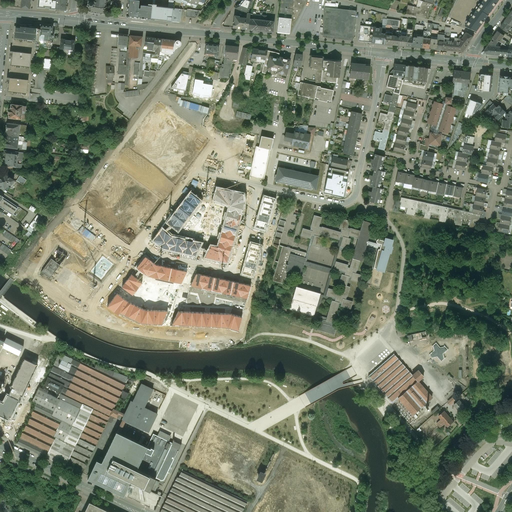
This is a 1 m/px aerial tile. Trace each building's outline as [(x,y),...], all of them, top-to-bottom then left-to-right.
[(30,0),(21,0),(21,8),(29,9),(30,0)] [(38,0),(38,6),(50,8),(50,9),(55,9),(55,0),(38,0)] [(55,0),(55,9),(64,10),(66,9),(67,3),(67,0),(55,0)] [(87,0),(88,0),(87,0),(87,4),(87,5),(86,6),(87,7),(88,6),(93,6),(93,8),(94,8),(95,6),(97,7),(96,8),(101,9),(101,7),(104,8),(104,9),(105,9),(105,8),(105,7),(107,7),(107,6),(106,6),(106,1),(108,1),(107,0),(87,0)] [(139,1),(131,0),(128,0),(128,3),(128,7),(127,7),(127,11),(127,15),(128,17),(137,18),(138,8),(139,1)] [(242,0),(241,2),(235,8),(248,13),(250,6),(252,0),(242,0)] [(280,0),(278,17),(291,19),(292,0),(280,0)] [(303,0),(301,0),(292,0),(291,19),(290,31),(294,24),(294,19),(296,19),(296,15),(298,15),(299,10),(300,10),(301,6),(303,6),(303,0)] [(399,2),(392,0),(390,9),(396,11),(399,2)] [(483,0),(481,4),(480,6),(479,6),(480,7),(479,7),(479,8),(477,10),(477,9),(475,13),(474,15),(473,14),(472,16),(472,17),(471,18),(468,21),(469,22),(467,24),(467,23),(465,26),(477,31),(489,15),(488,15),(489,13),(490,13),(491,12),(499,0),(483,0)] [(419,8),(408,6),(406,14),(412,15),(412,14),(426,17),(432,4),(422,2),(419,8)] [(148,6),(141,5),(140,9),(138,8),(137,18),(151,19),(152,5),(148,4),(148,6)] [(165,6),(162,6),(161,6),(158,5),(152,5),(151,19),(171,22),(173,9),(168,8),(168,7),(165,6)] [(356,11),(324,7),(321,35),(353,39),(356,11)] [(182,9),(175,9),(173,9),(171,22),(180,22),(182,9)] [(201,11),(187,9),(186,17),(195,18),(201,11)] [(247,18),(239,18),(239,16),(234,16),(234,22),(233,22),(233,28),(248,30),(248,29),(250,19),(247,18)] [(291,19),(278,17),(277,33),(289,34),(290,31),(291,19)] [(262,20),(252,19),(250,19),(248,29),(252,29),(252,30),(270,32),(270,31),(273,32),(274,21),(271,21),(262,20)] [(510,25),(505,22),(501,28),(507,32),(508,29),(511,31),(511,24),(510,25)] [(53,26),(48,26),(41,25),(40,29),(40,36),(44,37),(44,40),(46,40),(45,47),(50,48),(52,39),(53,39),(54,31),(52,31),(53,26)] [(381,33),(381,28),(367,26),(360,26),(358,41),(371,43),(384,44),(385,35),(385,34),(381,33)] [(33,30),(16,28),(13,51),(10,51),(9,57),(12,57),(10,78),(7,77),(6,83),(9,83),(8,96),(29,99),(36,40),(39,41),(40,36),(40,29),(34,28),(33,30)] [(438,31),(431,30),(431,32),(430,38),(430,39),(436,40),(438,32),(438,31)] [(504,35),(498,32),(493,38),(498,41),(502,43),(504,45),(506,41),(502,39),(504,35)] [(463,37),(459,42),(454,41),(453,51),(462,52),(473,37),(465,33),(463,37)] [(128,35),(119,34),(118,44),(121,45),(120,48),(121,48),(121,52),(127,52),(127,49),(127,47),(128,35)] [(392,36),(385,35),(384,44),(388,44),(395,45),(399,46),(400,36),(397,36),(392,36)] [(142,37),(130,36),(129,46),(136,46),(141,47),(142,37)] [(423,37),(416,36),(416,37),(413,37),(413,38),(411,47),(422,48),(423,38),(423,37)] [(154,38),(146,37),(145,46),(147,46),(147,50),(143,50),(143,56),(152,57),(155,38),(154,38)] [(162,39),(155,38),(152,57),(152,58),(158,59),(162,39)] [(430,38),(423,38),(422,48),(429,49),(430,39),(430,38)] [(493,55),(497,42),(498,41),(493,38),(483,52),(484,55),(493,55)] [(70,40),(61,39),(60,48),(69,49),(68,54),(74,55),(75,50),(73,49),(74,41),(73,41),(74,40),(70,39),(70,40)] [(174,41),(162,39),(158,59),(157,64),(158,64),(164,57),(168,60),(179,46),(180,45),(181,44),(180,42),(179,41),(178,41),(176,41),(174,41)] [(449,41),(443,40),(443,41),(442,50),(453,51),(454,41),(449,41)] [(219,45),(205,44),(204,54),(214,55),(214,57),(217,57),(219,45)] [(94,46),(89,93),(95,94),(100,47),(94,46)] [(136,46),(129,46),(128,50),(127,49),(127,52),(127,58),(130,58),(138,58),(139,50),(136,50),(136,46)] [(238,48),(225,46),(224,58),(232,58),(236,59),(237,57),(238,48)] [(250,49),(243,48),(241,56),(248,57),(250,49)] [(503,49),(500,48),(499,56),(508,57),(508,49),(503,49)] [(268,51),(253,49),(251,61),(256,62),(257,61),(263,62),(263,60),(265,60),(268,51)] [(279,54),(268,51),(265,60),(262,73),(274,76),(274,75),(276,76),(277,73),(286,75),(290,60),(278,57),(279,54)] [(121,52),(120,52),(118,72),(122,72),(122,74),(125,74),(127,58),(127,52),(121,52)] [(303,54),(296,54),(293,66),(301,67),(303,54)] [(324,57),(310,55),(309,66),(313,67),(313,68),(316,69),(316,67),(317,67),(322,68),(323,60),(324,57)] [(248,57),(241,56),(239,64),(246,65),(248,57)] [(232,58),(224,58),(223,65),(223,66),(222,66),(222,71),(221,71),(220,76),(228,77),(228,73),(229,73),(230,69),(231,70),(232,58)] [(46,62),(43,62),(42,68),(51,69),(52,63),(49,63),(49,60),(46,59),(46,62)] [(328,61),(323,60),(322,68),(321,82),(336,83),(337,77),(339,77),(341,61),(328,60),(328,61)] [(362,66),(351,65),(351,63),(349,77),(369,79),(370,65),(362,65),(362,66)] [(405,66),(394,64),(393,76),(404,77),(405,66)] [(110,66),(106,66),(106,78),(113,78),(112,74),(114,74),(114,67),(110,66)] [(430,68),(405,66),(404,77),(402,84),(424,89),(430,68)] [(471,73),(453,71),(452,81),(453,81),(452,87),(454,87),(453,95),(459,95),(466,96),(466,91),(468,90),(469,83),(470,83),(471,73)] [(183,72),(171,88),(184,91),(189,73),(183,72)] [(494,75),(480,74),(473,92),(487,97),(490,90),(492,91),(493,85),(491,84),(493,79),(494,75)] [(404,77),(393,76),(389,75),(386,87),(394,89),(393,93),(399,95),(402,84),(404,77)] [(505,77),(500,76),(498,94),(503,95),(503,92),(508,92),(509,86),(509,82),(509,77),(508,77),(509,77),(505,76),(505,77)] [(218,86),(193,81),(191,93),(215,98),(218,86)] [(315,86),(300,82),(298,95),(309,98),(314,99),(315,98),(317,86),(315,86)] [(125,84),(115,83),(115,90),(117,90),(117,94),(124,93),(124,90),(124,85),(125,84)] [(333,90),(320,88),(321,87),(317,86),(315,98),(318,99),(318,100),(327,102),(327,101),(331,101),(333,90)] [(487,97),(473,92),(465,114),(472,117),(485,101),(487,97)] [(398,98),(392,97),(392,96),(385,94),(383,102),(383,103),(383,102),(390,104),(388,112),(394,113),(398,98)] [(511,97),(508,95),(503,100),(511,105),(511,97)] [(442,101),(442,104),(434,101),(433,105),(434,105),(433,109),(432,109),(431,112),(432,112),(430,116),(429,116),(428,119),(429,119),(428,123),(427,123),(432,125),(430,130),(431,130),(431,133),(440,134),(441,132),(448,134),(448,133),(447,133),(449,128),(450,125),(451,120),(452,120),(453,117),(452,117),(454,111),(455,112),(456,108),(448,106),(448,103),(445,103),(445,102),(442,101)] [(410,102),(407,102),(405,110),(415,113),(417,104),(416,104),(410,102)] [(143,124),(153,131),(168,110),(159,103),(143,124)] [(23,106),(11,104),(11,109),(9,109),(9,114),(9,118),(21,119),(22,115),(22,111),(23,106)] [(497,108),(493,104),(490,107),(486,112),(491,117),(493,115),(498,120),(503,115),(505,114),(506,113),(501,107),(500,106),(499,106),(497,108)] [(198,111),(207,113),(208,107),(199,105),(198,111)] [(405,110),(404,110),(402,118),(412,121),(413,116),(416,117),(417,113),(415,113),(405,110)] [(252,115),(237,111),(236,117),(250,120),(252,115)] [(362,114),(352,112),(350,118),(360,120),(362,114)] [(387,115),(380,113),(378,121),(385,123),(383,130),(389,132),(393,117),(387,115)] [(511,113),(511,114),(505,114),(503,115),(505,117),(506,117),(505,120),(503,120),(502,127),(510,128),(511,123),(511,113)] [(412,121),(402,118),(400,127),(410,129),(411,124),(414,125),(415,121),(412,121)] [(179,119),(171,128),(200,150),(207,141),(179,119)] [(20,125),(7,123),(7,130),(6,135),(19,136),(20,125)] [(27,125),(21,125),(20,125),(19,136),(24,137),(24,136),(25,137),(27,125)] [(400,127),(399,126),(397,135),(407,137),(408,132),(411,133),(412,129),(410,129),(400,127)] [(315,128),(308,127),(307,134),(310,135),(313,136),(315,128)] [(358,132),(348,130),(347,135),(357,138),(358,132)] [(307,134),(294,131),(294,134),(286,133),(284,140),(292,142),(291,145),(307,149),(309,140),(310,135),(307,134)] [(382,133),(375,132),(373,140),(374,140),(380,141),(378,149),(384,150),(388,135),(382,134),(382,133)] [(431,133),(430,133),(429,139),(429,144),(431,144),(431,145),(437,146),(437,145),(440,145),(441,134),(431,133)] [(500,134),(497,133),(496,138),(497,139),(496,142),(505,143),(507,135),(506,135),(500,134)] [(19,136),(6,135),(6,139),(5,146),(17,148),(19,136)] [(357,138),(347,135),(345,141),(355,143),(357,138)] [(407,137),(397,135),(395,143),(405,145),(408,146),(409,142),(406,142),(407,137)] [(134,136),(127,145),(156,166),(163,157),(134,136)] [(273,139),(261,136),(259,147),(271,150),(270,150),(271,150),(273,139)] [(355,143),(345,141),(344,147),(354,149),(355,143)] [(496,142),(492,141),(491,146),(492,146),(491,149),(500,151),(501,146),(504,147),(505,143),(496,142)] [(405,145),(395,143),(393,151),(406,154),(407,151),(404,150),(405,145)] [(467,145),(464,144),(463,153),(469,154),(473,155),(474,146),(473,146),(467,145)] [(259,147),(256,146),(249,176),(264,180),(270,150),(271,150),(259,147)] [(354,149),(344,147),(343,153),(353,155),(354,149)] [(491,149),(490,149),(489,154),(490,154),(489,157),(498,159),(499,154),(502,155),(503,152),(500,151),(491,149)] [(19,152),(5,150),(4,156),(3,159),(4,159),(3,164),(8,165),(15,166),(15,167),(22,168),(22,164),(17,164),(18,159),(22,160),(23,153),(19,152)] [(428,152),(424,151),(423,156),(420,156),(419,159),(422,160),(432,162),(434,153),(428,152)] [(463,153),(459,152),(457,160),(467,162),(469,154),(463,153)] [(167,174),(177,181),(192,161),(182,153),(167,174)] [(374,170),(380,171),(383,157),(375,154),(374,160),(371,159),(370,162),(373,163),(371,169),(374,170)] [(347,160),(333,157),(331,166),(346,169),(347,160)] [(489,157),(488,163),(487,166),(496,168),(498,163),(501,163),(501,160),(498,159),(489,157)] [(432,162),(422,160),(421,165),(418,164),(417,167),(430,170),(432,162)] [(467,162),(457,160),(455,169),(465,171),(467,162)] [(96,185),(106,192),(121,171),(112,164),(96,185)] [(487,166),(484,165),(483,170),(483,173),(491,175),(492,170),(496,171),(496,168),(487,166)] [(319,177),(279,168),(276,180),(316,189),(319,177)] [(323,194),(343,198),(348,172),(328,168),(323,194)] [(402,173),(398,172),(396,181),(399,181),(399,182),(404,183),(404,182),(406,173),(407,170),(403,169),(402,173)] [(373,187),(379,188),(383,171),(380,171),(374,170),(373,176),(370,176),(369,179),(372,179),(370,186),(373,187)] [(411,174),(406,173),(404,182),(407,183),(407,184),(412,185),(414,177),(415,172),(411,171),(411,174)] [(63,174),(53,172),(52,179),(61,181),(63,174)] [(483,173),(480,173),(479,178),(478,181),(487,183),(488,178),(492,179),(492,176),(491,175),(483,173)] [(4,177),(0,174),(0,187),(1,188),(2,189),(4,189),(4,190),(5,189),(7,191),(10,187),(9,186),(10,184),(11,185),(14,180),(5,175),(4,177)] [(419,178),(414,177),(412,185),(412,186),(415,187),(420,189),(420,188),(422,179),(423,176),(419,175),(419,178)] [(427,180),(422,179),(420,188),(423,189),(428,190),(429,190),(431,181),(431,178),(428,177),(427,180)] [(436,178),(435,182),(431,181),(429,190),(431,191),(437,192),(439,182),(440,179),(436,178)] [(131,180),(124,190),(153,211),(160,202),(131,180)] [(444,180),(443,183),(439,182),(437,192),(439,192),(439,193),(445,194),(445,193),(447,184),(448,181),(444,180)] [(452,185),(447,184),(445,193),(448,194),(448,195),(453,196),(454,195),(456,186),(456,183),(453,182),(452,185)] [(460,187),(456,186),(454,195),(456,196),(462,198),(465,185),(461,184),(460,187)] [(379,188),(373,187),(372,192),(369,192),(368,195),(371,195),(370,201),(378,203),(382,189),(379,188)] [(218,247),(211,245),(205,257),(227,262),(244,201),(243,194),(217,188),(214,199),(230,205),(227,215),(225,215),(224,217),(226,218),(221,234),(220,234),(219,237),(221,237),(218,247)] [(487,190),(478,188),(478,191),(477,191),(476,196),(485,198),(489,199),(489,195),(486,195),(487,190)] [(200,201),(190,193),(179,207),(168,222),(178,230),(182,225),(183,226),(185,223),(184,222),(186,219),(188,220),(190,217),(188,216),(190,214),(191,215),(193,213),(192,212),(195,208),(196,209),(198,207),(196,206),(200,201)] [(18,208),(0,195),(0,207),(13,216),(18,208)] [(88,195),(81,205),(110,226),(117,217),(88,195)] [(258,219),(255,226),(264,229),(265,226),(266,226),(270,216),(268,216),(269,213),(270,213),(271,210),(270,210),(271,207),(272,207),(273,204),(271,204),(272,201),(274,202),(274,199),(264,196),(264,199),(265,199),(264,202),(263,202),(262,204),(263,205),(262,208),(261,207),(260,210),(261,210),(260,213),(259,213),(259,216),(258,219)] [(485,198),(477,196),(476,199),(475,199),(474,204),(484,207),(487,207),(487,204),(484,203),(485,198)] [(417,201),(409,199),(409,200),(401,198),(400,201),(400,202),(401,202),(401,206),(405,207),(405,206),(409,207),(407,214),(406,213),(406,214),(414,216),(416,207),(417,201)] [(511,199),(506,198),(502,198),(502,201),(505,202),(504,207),(511,208),(511,199)] [(432,205),(417,201),(416,207),(422,209),(422,210),(425,210),(424,218),(430,219),(431,211),(433,205),(433,204),(432,204),(432,205)] [(446,208),(433,205),(431,211),(438,212),(438,213),(441,214),(440,221),(446,222),(447,214),(449,208),(446,207),(446,208)] [(484,207),(475,205),(474,208),(473,208),(472,213),(485,216),(486,212),(483,211),(484,207)] [(511,208),(504,207),(501,206),(500,209),(503,210),(502,215),(511,217),(511,214),(511,208)] [(461,210),(461,211),(449,208),(447,214),(454,215),(454,216),(457,217),(456,225),(462,226),(463,217),(465,211),(461,210)] [(472,213),(465,211),(463,217),(473,219),(471,228),(477,229),(480,218),(485,219),(485,216),(472,213)] [(28,230),(20,240),(20,241),(19,242),(24,246),(47,215),(43,212),(38,217),(32,225),(25,220),(21,226),(28,230)] [(120,235),(130,242),(145,222),(135,214),(120,235)] [(502,215),(499,214),(498,217),(501,218),(500,223),(510,225),(511,217),(502,215)] [(321,218),(314,215),(310,227),(311,227),(310,230),(302,228),(300,236),(310,238),(311,234),(314,235),(311,245),(319,247),(322,237),(319,237),(320,234),(339,240),(340,236),(343,237),(340,246),(348,248),(350,239),(348,238),(349,236),(358,238),(360,231),(350,228),(350,229),(347,228),(349,221),(342,219),(339,229),(342,229),(341,232),(322,227),(318,227),(321,218)] [(360,231),(358,238),(352,259),(360,261),(362,261),(373,224),(363,221),(360,231)] [(500,223),(497,223),(497,226),(500,226),(499,231),(507,233),(508,230),(509,230),(510,225),(500,223)] [(64,227),(57,236),(85,257),(92,248),(64,227)] [(162,229),(154,241),(163,248),(195,255),(201,243),(192,241),(192,239),(186,238),(185,240),(182,239),(182,237),(179,237),(179,238),(176,238),(176,236),(173,235),(173,237),(170,236),(172,235),(169,233),(168,234),(162,229)] [(15,238),(5,231),(2,236),(12,242),(15,238)] [(331,268),(307,261),(311,245),(314,235),(311,234),(310,238),(306,253),(302,265),(330,273),(323,295),(321,294),(315,315),(314,315),(314,317),(317,318),(323,298),(332,300),(335,301),(336,298),(326,295),(328,288),(333,271),(342,274),(345,275),(346,272),(334,269),(336,261),(340,246),(343,237),(340,236),(339,240),(331,268)] [(384,241),(378,239),(377,239),(377,240),(376,240),(376,241),(376,242),(376,243),(377,243),(381,244),(379,249),(378,249),(373,268),(376,269),(376,270),(384,272),(389,253),(390,253),(392,247),(391,246),(393,240),(385,238),(384,241)] [(244,266),(242,273),(251,276),(252,273),(253,273),(256,263),(255,263),(256,260),(257,260),(258,257),(256,257),(257,254),(258,255),(259,251),(258,251),(259,248),(260,249),(261,246),(251,243),(250,246),(251,246),(250,249),(249,249),(248,251),(249,252),(249,255),(247,254),(247,257),(248,257),(247,260),(246,260),(245,263),(246,263),(245,266),(244,266)] [(12,251),(2,244),(0,247),(0,249),(9,255),(12,251)] [(306,253),(282,246),(273,281),(284,284),(288,271),(300,274),(302,265),(306,253)] [(102,256),(91,271),(102,279),(113,264),(102,256)] [(156,265),(145,257),(137,268),(147,276),(155,277),(155,279),(173,283),(173,281),(181,283),(187,271),(156,265)] [(51,259),(42,271),(50,277),(59,265),(51,259)] [(350,268),(347,267),(348,265),(336,261),(334,269),(346,272),(345,275),(342,274),(339,284),(343,285),(340,294),(338,293),(338,291),(328,288),(326,295),(336,298),(335,301),(332,300),(328,313),(336,315),(339,303),(341,304),(341,306),(351,309),(353,301),(346,300),(347,296),(347,297),(350,287),(346,286),(349,277),(351,278),(351,280),(360,283),(362,275),(356,273),(356,270),(357,270),(360,261),(352,259),(350,268)] [(60,265),(50,278),(83,303),(93,291),(60,265)] [(250,285),(196,273),(191,285),(247,297),(250,285)] [(142,283),(131,275),(122,287),(133,295),(142,283)] [(320,293),(296,286),(290,308),(314,315),(320,293)] [(128,302),(117,294),(107,306),(118,314),(120,312),(141,322),(161,323),(167,311),(144,310),(128,302)] [(231,314),(178,311),(172,324),(227,327),(238,330),(242,317),(231,314)] [(318,330),(335,334),(336,326),(332,326),(334,319),(328,318),(328,320),(321,319),(318,330)] [(426,331),(406,336),(409,345),(428,341),(426,331)] [(0,351),(2,347),(19,355),(24,346),(6,337),(3,344),(0,342),(0,351)] [(95,369),(64,353),(62,357),(61,359),(62,359),(59,364),(58,367),(53,365),(42,387),(39,385),(32,401),(37,403),(17,444),(44,457),(45,457),(45,458),(81,475),(108,421),(108,422),(108,421),(111,423),(114,417),(116,418),(117,418),(119,414),(120,412),(134,381),(135,380),(129,378),(97,366),(95,369)] [(412,375),(394,354),(368,376),(393,404),(398,398),(413,415),(432,398),(422,386),(418,381),(424,376),(418,370),(412,375)] [(36,367),(24,361),(10,390),(11,390),(8,398),(18,402),(20,398),(21,398),(36,367)] [(134,400),(132,399),(131,401),(125,414),(120,412),(119,414),(123,417),(122,419),(123,419),(126,421),(149,432),(157,414),(144,408),(153,389),(141,384),(136,395),(134,400)] [(8,398),(7,397),(3,405),(0,403),(0,418),(8,422),(18,402),(8,398)] [(461,404),(454,409),(459,416),(466,410),(461,404)] [(448,414),(445,411),(439,416),(441,419),(445,424),(448,427),(454,422),(451,418),(448,414)] [(147,447),(120,433),(126,421),(123,419),(117,432),(116,432),(104,456),(102,455),(101,458),(99,456),(90,473),(90,475),(89,475),(88,476),(88,477),(88,479),(123,496),(131,482),(139,486),(150,491),(156,478),(163,481),(182,443),(174,439),(172,443),(153,434),(147,447)] [(441,419),(437,423),(440,428),(445,424),(441,419)] [(274,452),(263,473),(260,472),(257,479),(261,481),(265,474),(264,473),(274,453),(274,452)] [(247,501),(183,469),(179,478),(177,477),(160,511),(242,511),(243,510),(247,501)] [(110,511),(89,502),(84,511),(110,511)]
